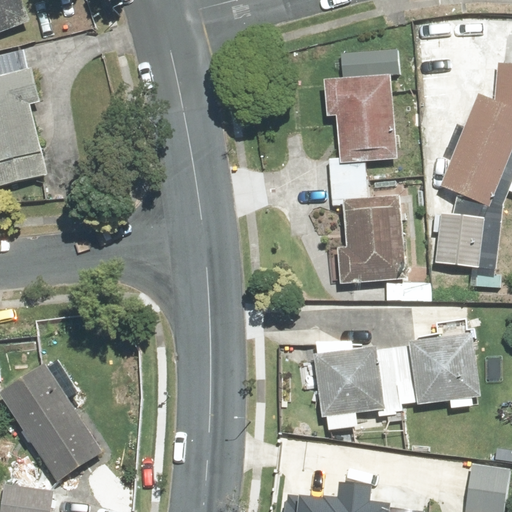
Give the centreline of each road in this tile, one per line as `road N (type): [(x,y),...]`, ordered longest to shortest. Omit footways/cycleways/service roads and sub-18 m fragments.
road 1 (tertiary): [(203,511),(210,399),(203,239)]
road 2 (tertiary): [(203,239),(167,16)]
road 3 (residential): [(0,266),(203,239)]
